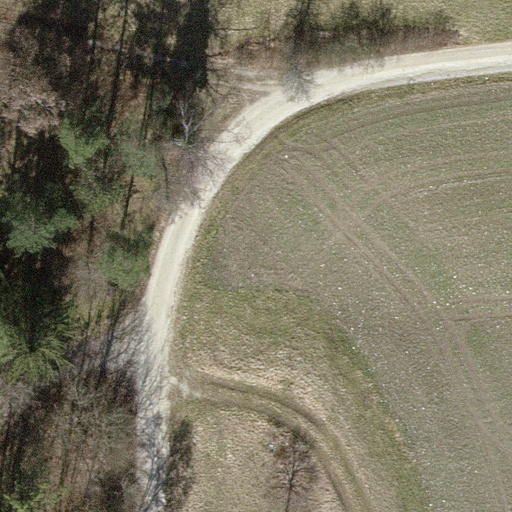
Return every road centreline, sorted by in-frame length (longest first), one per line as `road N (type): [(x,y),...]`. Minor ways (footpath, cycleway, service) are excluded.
road 1 (track): [(511,59),(297,91),(230,147),(184,230),(158,341),(150,511)]
road 2 (track): [(297,91),(0,35)]
road 3 (track): [(158,341),(197,384),(274,400),(310,423),(349,477),(360,511)]
road 4 (track): [(158,341),(76,351),(0,431)]
